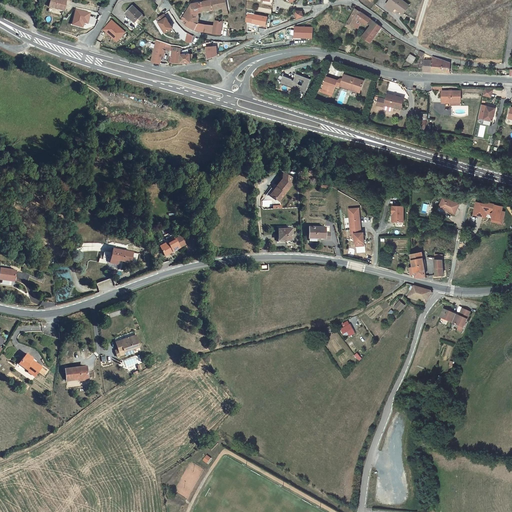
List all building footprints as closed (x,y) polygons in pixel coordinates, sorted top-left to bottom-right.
[(203,13),(214,10),(212,0),(209,0),(208,0),(204,0),(204,1),(202,2),(203,13)] [(229,14),(226,0),(212,0),(214,10),(224,8),(224,15),(229,14)] [(396,10),(399,7),(389,0),(387,4),(396,10)] [(410,2),(406,0),(389,0),(399,7),(404,11),(410,2)] [(189,24),(192,27),(196,28),(200,22),(196,19),(196,15),(193,2),(190,8),(189,6),(187,8),(189,10),(183,19),(185,21),(189,24)] [(203,13),(202,2),(193,2),(196,15),(201,15),(200,12),(203,13)] [(142,18),(146,14),(134,5),(127,12),(137,21),(140,16),(142,18)] [(91,11),(77,7),(73,22),(84,25),(85,20),(89,21),(91,11)] [(296,8),(299,16),(305,15),(303,9),(297,8),(296,8)] [(362,21),(366,24),(367,22),(371,17),(368,14),(362,10),(356,8),(347,24),(353,28),(354,26),(358,19),(362,21)] [(165,13),(157,18),(160,21),(166,31),(173,26),(165,13)] [(375,19),(371,25),(363,35),(372,41),(383,25),(375,19)] [(205,32),(206,25),(200,22),(196,28),(199,30),(202,30),(205,32)] [(223,22),(216,22),(215,26),(214,32),(223,33),(223,22)] [(314,27),(296,26),(295,36),(314,37),(314,27)] [(159,39),(153,60),(161,62),(163,54),(165,54),(168,46),(172,48),(173,44),(159,39)] [(217,45),(207,47),(208,54),(209,59),(218,54),(217,45)] [(181,63),(182,61),(183,53),(184,51),(175,49),(172,62),(181,63)] [(412,53),(409,59),(415,63),(419,57),(412,53)] [(426,59),(424,69),(452,72),(453,64),(451,63),(452,62),(438,60),(438,57),(435,55),(434,60),(426,59)] [(296,78),(287,75),(285,83),(310,91),(314,77),(299,73),(297,79),(295,79),(296,78)] [(325,74),(321,87),(336,92),(338,84),(340,85),(341,85),(343,84),(353,88),(354,87),(363,90),(366,79),(348,73),(346,78),(344,77),(340,79),(325,74)] [(494,90),(486,88),(484,95),(492,96),(494,90)] [(442,90),(442,98),(445,98),(446,102),(451,103),(451,101),(460,101),(461,101),(462,91),(442,90)] [(388,92),(387,97),(386,102),(394,105),(402,107),(405,97),(388,92)] [(393,108),(394,105),(386,102),(387,97),(379,95),(377,103),(393,108)] [(497,105),(488,103),(486,115),(494,117),(497,105)] [(296,175),(287,171),(284,175),(280,182),(282,183),(280,186),(275,193),(282,198),(294,182),(296,175)] [(444,196),(440,204),(448,208),(447,210),(455,213),(460,203),(444,196)] [(477,202),(474,214),(486,217),(487,213),(491,214),(493,217),(492,219),(500,220),(502,211),(503,206),(486,202),(486,204),(477,202)] [(394,213),(394,220),(404,220),(404,204),(392,204),(392,213),(394,213)] [(353,237),(354,243),(363,242),(364,242),(363,232),(361,232),(360,223),(358,223),(358,216),(359,216),(359,207),(348,208),(349,233),(351,233),(351,237),(353,237)] [(500,220),(492,219),(492,221),(502,223),(502,221),(505,212),(502,211),(500,220)] [(310,228),(310,239),(318,239),(325,240),(325,228),(310,228)] [(294,239),(293,229),(281,230),(281,240),(280,240),(280,242),(289,242),(289,239),(294,239)] [(175,240),(175,239),(168,243),(168,245),(163,248),(167,256),(185,246),(182,239),(179,239),(175,240)] [(118,259),(137,264),(139,253),(114,247),(109,265),(116,267),(118,259)] [(417,266),(418,271),(425,270),(422,252),(412,254),(414,266),(417,266)] [(444,275),(444,260),(436,260),(435,260),(436,275),(444,275)] [(417,266),(414,266),(411,266),(412,274),(415,274),(415,277),(426,275),(425,270),(418,271),(417,266)] [(17,271),(1,268),(0,274),(0,278),(15,281),(17,271)] [(409,296),(427,301),(434,291),(415,285),(409,296)] [(400,300),(396,304),(402,309),(405,304),(400,300)] [(447,307),(442,306),(439,315),(455,320),(459,321),(463,322),(464,322),(469,306),(460,303),(458,309),(458,311),(447,307)] [(343,329),(345,333),(349,332),(351,336),(357,333),(351,324),(343,329)] [(140,347),(136,335),(121,341),(124,348),(120,350),(116,351),(119,358),(126,355),(125,353),(140,347)] [(26,354),(24,357),(31,362),(33,360),(33,359),(26,354)] [(24,357),(19,363),(31,371),(30,373),(36,377),(40,372),(45,376),(48,372),(43,368),(33,360),(31,362),(24,357)] [(76,367),(66,368),(67,380),(79,379),(89,378),(88,369),(77,370),(76,367)] [(203,460),(208,464),(211,458),(207,455),(203,460)]
